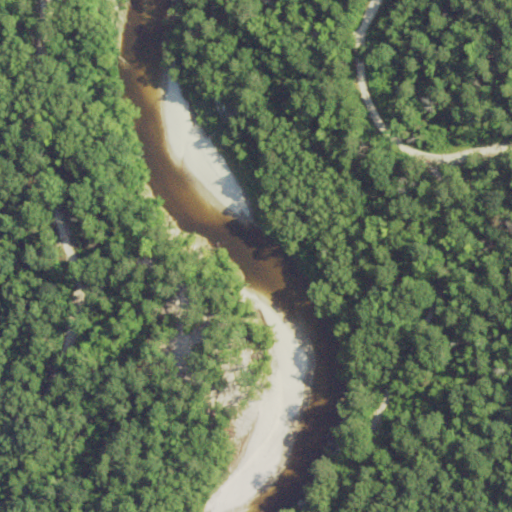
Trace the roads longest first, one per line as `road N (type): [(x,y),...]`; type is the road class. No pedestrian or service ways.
road 1 (residential): [(305,511),(396,386),(421,317),(396,198),(352,114),(352,0)]
road 2 (track): [(0,429),(39,410),(60,370),(71,304),(68,256),(41,198)]
